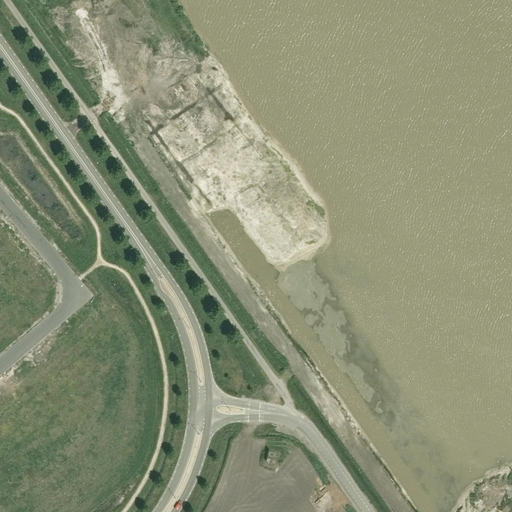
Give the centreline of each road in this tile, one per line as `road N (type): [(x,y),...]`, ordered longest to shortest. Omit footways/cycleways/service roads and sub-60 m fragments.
road 1 (unclassified): [(0,197),(85,295),(0,368)]
road 2 (secondary): [(138,243),(0,46)]
road 3 (secondary): [(208,401),(204,353),(186,305),(138,243)]
road 4 (secondary): [(138,243),(186,340),(194,408)]
road 5 (unclassified): [(365,511),(299,422),(253,412)]
